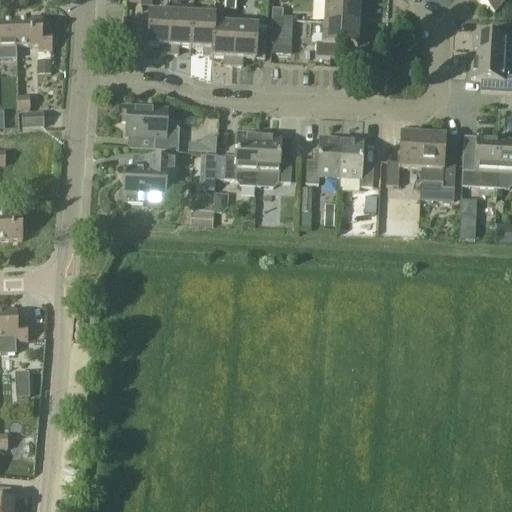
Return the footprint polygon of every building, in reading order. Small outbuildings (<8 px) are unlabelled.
[(140,0),(140,8),(150,8),(150,0),(140,0)] [(235,12),(235,0),(224,0),(224,11),(235,12)] [(476,0),(493,16),(507,0),(476,0)] [(325,3),(324,25),(365,27),(365,18),(358,18),(359,5),(325,3)] [(169,50),(168,58),(177,58),(178,51),(190,51),(192,17),(191,17),(192,8),(172,7),(172,16),(170,16),(169,50)] [(272,11),(271,33),(282,34),(282,23),(282,19),(283,12),(272,11)] [(159,57),(168,58),(170,16),(148,15),(146,49),(159,50),(159,57)] [(213,27),(214,19),(192,17),(190,51),(202,52),(202,60),(211,61),(213,27)] [(41,23),(15,25),(16,50),(38,49),(38,53),(52,53),(51,36),(42,36),(41,23)] [(271,33),(270,41),(291,42),(292,24),(282,23),(282,34),(271,33)] [(16,50),(15,25),(0,25),(0,62),(16,62),(16,50)] [(365,27),(324,25),(322,46),(315,46),(315,61),(345,62),(345,48),(357,49),(357,36),(364,36),(365,27)] [(223,68),(232,69),(235,28),(213,27),(211,61),(224,61),(223,68)] [(472,38),(471,60),(506,62),(507,50),(511,50),(511,27),(491,27),(491,39),(472,38)] [(235,28),(232,69),(241,69),(242,62),(255,63),(257,29),(235,28)] [(270,52),(269,55),(290,56),(290,52),(291,42),(270,41),(270,52)] [(506,62),(471,60),(470,83),(480,83),(479,95),(511,97),(511,95),(511,62),(506,62)] [(50,62),(37,62),(37,77),(50,77),(50,62)] [(28,99),(18,100),(19,115),(29,115),(28,99)] [(125,142),(153,143),(153,155),(177,156),(179,133),(172,125),(166,125),(167,113),(141,112),(141,110),(122,110),(121,125),(125,125),(125,142)] [(41,117),(21,117),(22,131),(42,131),(41,117)] [(0,169),(4,169),(4,154),(13,154),(12,134),(0,134),(0,169)] [(226,161),(224,184),(235,184),(239,190),(256,191),(258,138),(236,137),(235,160),(226,159),(226,161)] [(280,139),(258,138),(256,191),(272,191),(277,186),(290,187),(291,163),(279,162),(280,139)] [(399,172),(420,173),(422,139),(400,138),(398,166),(386,166),(385,190),(397,191),(399,172)] [(421,173),(420,186),(422,186),(442,187),(442,192),(453,192),(455,170),(443,169),(444,140),(422,139),(420,173),(421,173)] [(339,182),(341,143),(319,142),(318,165),(306,164),(304,188),(318,189),(318,181),(339,182)] [(461,190),(495,192),(498,143),(476,142),(475,157),(462,156),(461,172),(461,190)] [(362,144),(341,143),(339,182),(340,182),(339,194),(358,195),(358,191),(372,192),(373,168),(361,167),(362,144)] [(511,143),(498,143),(495,192),(504,192),(507,192),(509,191),(511,188),(511,143)] [(200,146),(188,145),(188,155),(200,156),(200,146)] [(123,171),(121,205),(143,206),(144,200),(160,201),(159,207),(164,208),(165,186),(175,186),(176,175),(177,162),(144,160),(143,172),(131,172),(123,171)] [(205,180),(205,185),(209,185),(209,192),(214,193),(214,183),(215,160),(210,160),(210,167),(206,167),(205,172),(210,172),(209,180),(205,180)] [(300,215),(300,216),(310,216),(310,215),(311,192),(301,191),(300,215)] [(214,216),(220,216),(226,211),(227,197),(215,197),(214,216)] [(364,199),(363,215),(374,215),(375,199),(364,199)] [(402,207),(400,220),(400,222),(417,223),(418,208),(402,207)] [(324,208),(324,216),(323,229),(333,230),(334,208),(324,208)] [(0,209),(0,244),(22,244),(21,219),(11,219),(10,209),(0,209)] [(16,315),(0,315),(0,341),(13,340),(14,345),(27,344),(27,327),(17,328),(16,315)] [(29,401),(28,375),(14,376),(15,402),(29,401)] [(0,511),(12,511),(13,504),(0,502),(0,511)]
